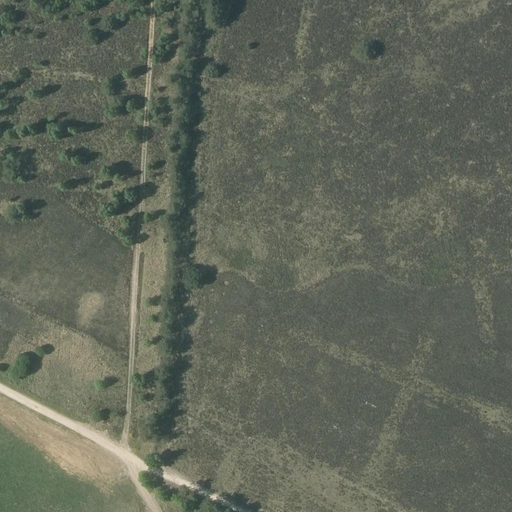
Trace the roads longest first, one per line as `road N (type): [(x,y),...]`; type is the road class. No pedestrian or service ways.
road 1 (track): [(155,0),(126,456)]
road 2 (track): [(126,456),(0,389)]
road 3 (track): [(240,511),(126,456)]
